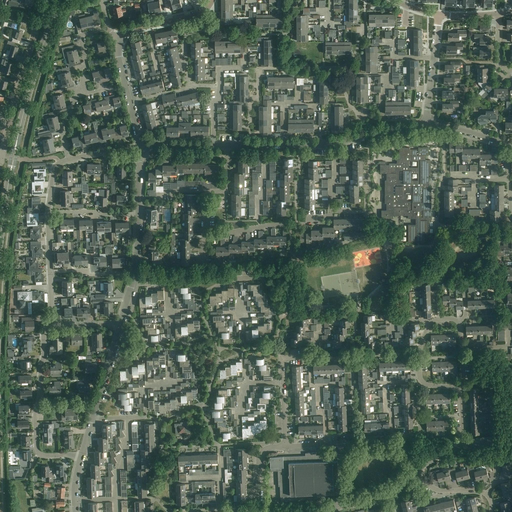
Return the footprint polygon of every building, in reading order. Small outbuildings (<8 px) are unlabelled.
[(12,0),(12,2),(9,1),(8,6),(17,8),(17,7),(19,7),(19,8),(25,10),(26,7),(26,6),(27,4),(32,6),(33,0),(12,0)] [(153,0),(152,0),(147,1),(148,3),(150,14),(156,13),(154,3),(154,2),(153,0)] [(154,2),(154,3),(156,13),(162,11),(160,4),(164,4),(163,3),(162,0),(159,0),(159,1),(154,2)] [(174,0),(164,0),(165,3),(165,4),(168,3),(169,3),(171,10),(176,8),(175,3),(174,0)] [(174,0),(175,3),(176,8),(182,7),(181,3),(180,0),(174,0)] [(121,6),(118,7),(113,8),(115,18),(123,16),(122,13),(126,12),(125,9),(122,10),(121,6)] [(85,17),(84,14),(78,16),(79,19),(79,21),(75,22),(76,25),(80,24),(81,29),(87,27),(85,17)] [(91,16),(85,17),(87,27),(94,25),(93,21),(100,19),(99,16),(95,17),(92,18),(91,16)] [(476,26),(480,26),(480,31),(490,31),(490,24),(484,24),(484,21),(476,21),(476,26)] [(15,30),(12,41),(17,43),(19,39),(20,40),(23,31),(19,30),(19,31),(15,30)] [(466,36),(466,30),(458,30),(458,33),(449,33),(449,40),(459,40),(459,36),(466,36)] [(483,34),(478,34),(474,34),(475,41),(480,41),(480,44),(490,44),(490,37),(483,37),(483,34)] [(98,40),(93,41),(95,50),(98,50),(99,52),(102,51),(103,53),(108,52),(105,42),(103,42),(103,41),(98,42),(98,40)] [(8,55),(10,55),(15,57),(18,47),(14,46),(15,43),(8,41),(6,44),(11,46),(8,55)] [(131,43),(132,49),(141,47),(140,41),(131,43)] [(351,43),(345,43),(345,54),(351,54),(351,50),(353,50),(353,47),(351,47),(351,43)] [(447,46),(447,53),(457,53),(457,49),(463,49),(463,43),(456,43),(456,46),(447,46)] [(372,44),(369,44),(369,46),(370,46),(370,47),(366,47),(366,53),(377,53),(377,47),(372,47),(372,44)] [(66,53),(68,58),(78,56),(76,49),(72,50),(71,46),(62,48),(64,53),(66,53)] [(168,49),(170,55),(178,53),(177,47),(168,49)] [(480,53),(480,57),(490,57),(490,50),(480,50),(480,47),(473,47),(473,53),(480,53)] [(170,55),(171,61),(180,59),(178,53),(170,55)] [(130,56),(132,62),(140,60),(139,54),(134,55),(130,56)] [(78,56),(68,58),(65,59),(66,65),(67,65),(68,67),(78,65),(78,62),(79,62),(78,56)] [(11,69),(12,64),(7,63),(8,60),(1,58),(0,62),(2,63),(2,64),(6,66),(5,68),(4,68),(3,68),(2,69),(2,71),(2,72),(3,72),(4,73),(9,74),(11,70),(10,70),(11,69)] [(171,61),(173,67),(181,65),(180,59),(171,61)] [(132,62),(133,68),(142,66),(140,60),(132,62)] [(460,62),(451,62),(451,65),(445,65),(445,72),(453,72),(453,69),(456,70),(456,66),(460,66),(460,62)] [(478,69),(478,75),(487,75),(487,68),(483,68),(483,65),(476,65),(476,69),(478,69)] [(59,74),(60,80),(70,78),(68,67),(60,69),(61,74),(59,74)] [(105,74),(102,74),(104,82),(109,81),(108,78),(112,77),(110,68),(104,70),(105,74)] [(104,82),(102,74),(99,75),(98,71),(92,73),(94,82),(98,81),(99,83),(104,82)] [(143,72),(134,74),(136,80),(145,78),(143,72)] [(236,73),(237,83),(249,83),(249,80),(248,80),(248,76),(244,76),(244,73),(236,73)] [(444,85),(449,85),(454,85),(454,81),(460,81),(460,75),(452,75),(452,78),(444,78),(444,85)] [(487,75),(478,75),(478,82),(479,82),(479,83),(483,88),(482,89),(485,92),(486,91),(492,86),(487,81),(487,75)] [(366,77),(366,76),(361,76),(361,77),(357,77),(357,84),(368,84),(368,82),(368,77),(366,77)] [(274,89),(274,77),(268,77),(268,81),(267,81),(267,84),(266,84),(266,89),(274,89)] [(62,87),(60,87),(61,90),(71,87),(70,84),(72,84),(70,78),(60,80),(62,87)] [(495,97),(501,97),(501,89),(494,89),(494,93),(491,93),(491,98),(495,98),(495,97)] [(52,96),(54,103),(64,100),(62,94),(58,95),(57,91),(54,91),(55,96),(52,96)] [(114,95),(109,96),(112,110),(115,109),(115,107),(121,106),(118,97),(114,98),(114,95)] [(230,102),(230,105),(237,105),(237,101),(243,101),(248,101),(248,97),(249,97),(249,95),(237,95),(237,102),(230,102)] [(112,110),(109,96),(104,97),(104,100),(100,101),(102,110),(103,112),(112,110)] [(363,104),(363,102),(368,102),(368,97),(368,96),(357,96),(357,102),(361,102),(361,104),(363,104)] [(96,99),(91,101),(93,112),(94,112),(102,110),(100,101),(96,102),(96,99)] [(64,100),(54,103),(55,109),(53,109),(54,112),(62,110),(61,107),(65,106),(64,100)] [(93,112),(91,101),(86,102),(86,104),(82,105),(84,114),(90,113),(91,115),(94,114),(94,112),(93,112)] [(230,105),(230,111),(243,111),(243,109),(241,109),(241,105),(243,105),(243,101),(237,101),(237,105),(230,105)] [(442,104),(443,111),(453,111),(452,106),(458,106),(458,101),(450,101),(450,104),(442,104)] [(142,105),(144,111),(152,109),(151,103),(142,105)] [(258,111),(258,113),(271,113),(271,106),(271,103),(263,104),(263,107),(259,107),(260,111),(258,111)] [(331,103),(331,113),(344,113),(344,110),(343,110),(343,106),(339,106),(339,103),(331,103)] [(144,111),(145,117),(154,115),(152,109),(144,111)] [(477,118),(475,118),(475,121),(477,121),(480,124),(485,124),(490,119),(493,122),(498,122),(498,120),(499,120),(499,113),(498,113),(498,110),(493,110),(493,111),(486,111),(486,114),(480,114),(477,118)] [(46,118),(48,125),(58,122),(56,116),(52,117),(51,112),(48,113),(49,118),(46,118)] [(47,131),(37,134),(38,136),(50,133),(56,132),(55,129),(60,128),(59,126),(58,122),(48,125),(46,125),(47,131)] [(116,127),(117,131),(119,139),(128,137),(125,125),(119,126),(118,123),(115,123),(116,127)] [(271,125),(258,125),(258,128),(260,128),(260,132),(264,132),(264,135),(271,135),(271,125)] [(344,125),(331,125),(332,135),(339,135),(339,131),(343,131),(343,127),(344,127),(344,125)] [(98,132),(99,135),(101,143),(106,142),(105,139),(109,138),(107,129),(107,127),(101,129),(101,131),(98,132)] [(113,128),(107,129),(109,138),(113,137),(114,140),(119,139),(117,131),(114,132),(113,128)] [(80,136),(81,140),(83,147),(88,146),(87,143),(91,143),(89,134),(89,132),(83,134),(83,135),(80,136)] [(95,132),(89,134),(91,143),(95,142),(96,144),(101,143),(99,135),(96,136),(95,132)] [(51,138),(50,133),(38,136),(39,138),(41,138),(42,140),(43,146),(53,144),(51,138)] [(83,147),(81,140),(78,141),(77,137),(71,138),(73,147),(78,146),(78,149),(83,147)] [(53,144),(43,146),(45,152),(43,153),(43,156),(51,154),(50,151),(55,150),(53,144)] [(413,194),(413,202),(412,202),(412,207),(400,207),(400,215),(401,215),(408,215),(408,219),(416,219),(416,225),(408,225),(408,243),(424,242),(424,235),(428,235),(428,220),(431,220),(431,196),(431,188),(429,188),(429,176),(431,176),(431,160),(425,160),(425,155),(429,155),(429,147),(418,148),(418,149),(410,149),(410,155),(412,155),(412,161),(418,161),(418,168),(412,168),(412,171),(403,171),(403,181),(401,181),(401,184),(403,184),(403,194),(407,194),(413,194)] [(385,162),(380,162),(380,165),(380,173),(387,173),(387,181),(385,181),(385,196),(385,204),(386,204),(386,211),(381,211),(381,219),(393,219),(393,215),(400,215),(400,207),(412,207),(412,202),(406,202),(407,194),(403,194),(403,184),(401,184),(401,181),(399,181),(399,171),(403,171),(412,171),(412,168),(409,168),(409,161),(412,161),(412,155),(410,155),(410,149),(410,148),(399,148),(399,155),(397,155),(397,163),(402,163),(402,168),(396,168),(396,169),(393,170),(393,168),(390,168),(390,165),(385,165),(385,162)] [(45,169),(40,169),(33,169),(34,172),(37,172),(37,176),(34,177),(34,182),(43,182),(44,182),(44,178),(43,178),(43,176),(46,176),(45,169)] [(43,182),(34,182),(31,182),(32,195),(42,194),(42,191),(41,191),(41,189),(43,189),(43,182)] [(108,198),(108,196),(108,190),(104,190),(104,197),(99,197),(94,197),(94,201),(98,201),(98,205),(99,205),(99,206),(102,206),(102,205),(106,206),(106,205),(107,205),(107,202),(106,202),(106,198),(108,198)] [(116,195),(116,196),(116,203),(125,204),(125,192),(121,192),(121,196),(116,195)] [(27,214),(29,214),(38,213),(39,213),(39,210),(38,210),(38,208),(41,207),(40,197),(31,198),(32,208),(27,208),(27,214)] [(166,207),(166,204),(155,204),(155,210),(147,209),(147,221),(151,222),(150,225),(157,226),(157,212),(162,212),(162,206),(166,207)] [(27,214),(26,214),(26,221),(27,226),(33,226),(37,226),(37,225),(37,222),(36,222),(36,220),(38,220),(38,213),(27,214)] [(113,233),(113,240),(113,245),(116,245),(116,235),(122,235),(122,233),(121,222),(115,223),(115,232),(116,232),(116,233),(113,233)] [(33,226),(33,229),(30,229),(30,233),(30,238),(40,238),(40,235),(39,235),(39,233),(42,232),(41,225),(37,225),(37,226),(33,226)] [(41,244),(30,244),(31,251),(32,250),(32,257),(33,257),(36,257),(43,257),(42,250),(40,250),(40,248),(41,248),(41,244)] [(154,259),(154,264),(161,265),(161,257),(158,257),(159,251),(155,251),(155,248),(149,247),(149,251),(148,257),(151,257),(151,259),(154,259)] [(29,263),(29,270),(38,269),(38,262),(35,262),(35,260),(36,260),(36,257),(33,257),(32,257),(26,258),(26,263),(29,263)] [(38,269),(29,270),(27,270),(27,275),(34,275),(34,282),(44,282),(43,275),(41,275),(41,273),(42,273),(42,269),(38,269)] [(103,283),(103,290),(102,290),(102,293),(103,293),(111,293),(111,283),(103,283)] [(32,300),(31,291),(26,291),(26,292),(25,292),(17,292),(17,301),(19,301),(20,308),(25,307),(25,301),(32,300)] [(36,291),(31,291),(32,300),(39,300),(39,303),(45,303),(44,292),(41,292),(41,293),(39,293),(38,291),(38,292),(36,292),(36,291)] [(25,330),(25,332),(30,332),(30,330),(32,330),(34,330),(33,321),(32,321),(32,318),(22,318),(22,323),(25,323),(25,330)] [(71,335),(71,340),(71,345),(81,345),(81,338),(81,333),(77,334),(77,335),(71,335)] [(91,350),(95,350),(100,350),(100,347),(101,347),(101,333),(92,333),(92,338),(92,347),(91,347),(91,350)] [(439,345),(439,335),(431,336),(431,345),(439,345)] [(447,335),(439,335),(439,345),(447,344),(447,335)] [(455,335),(447,335),(447,344),(456,344),(455,335)] [(34,337),(29,337),(26,337),(26,341),(24,341),(24,347),(21,347),(21,351),(31,351),(31,342),(34,342),(34,337)] [(62,353),(61,343),(61,338),(53,338),(53,340),(52,340),(53,346),(49,346),(50,353),(62,353)] [(19,369),(21,369),(31,369),(30,361),(27,361),(27,356),(17,356),(17,360),(21,360),(21,365),(18,365),(18,366),(18,368),(19,369)] [(91,360),(85,360),(85,372),(96,372),(96,363),(91,363),(91,360)] [(55,365),(50,365),(50,374),(53,374),(53,376),(61,376),(61,362),(55,362),(55,365)] [(441,372),(440,362),(432,363),(432,372),(441,372)] [(448,362),(440,362),(441,372),(449,371),(448,362)] [(456,362),(448,362),(449,371),(457,371),(456,362)] [(30,375),(31,375),(31,372),(19,373),(19,382),(21,382),(22,385),(28,385),(27,382),(31,382),(31,381),(30,381),(30,375)] [(49,385),(49,394),(60,393),(60,382),(54,382),(54,385),(49,385)] [(78,382),(78,394),(89,393),(89,385),(84,385),(84,382),(78,382)] [(31,390),(32,390),(32,387),(20,388),(20,397),(32,397),(32,396),(31,396),(31,390)] [(442,394),(433,395),(434,404),(442,403),(442,394)] [(450,394),(442,394),(442,403),(450,403),(450,394)] [(434,404),(433,395),(426,395),(426,404),(434,404)] [(17,414),(18,417),(26,417),(25,414),(28,414),(28,405),(20,405),(20,404),(15,404),(15,409),(16,410),(18,410),(19,414),(17,414)] [(61,413),(61,418),(62,421),(65,421),(65,420),(77,419),(77,410),(69,411),(69,409),(65,410),(65,413),(61,413)] [(26,417),(18,417),(17,418),(17,427),(28,426),(28,421),(29,420),(29,417),(26,417)] [(185,423),(176,423),(174,424),(174,427),(175,427),(176,434),(180,434),(180,433),(191,432),(190,428),(188,428),(188,421),(185,421),(185,423)] [(435,430),(435,421),(427,422),(427,431),(435,430)] [(443,421),(435,421),(435,430),(443,430),(443,421)] [(451,421),(443,421),(443,430),(451,430),(451,421)] [(51,428),(53,428),(53,424),(44,425),(44,428),(43,428),(44,438),(43,438),(43,442),(52,442),(51,428)] [(71,431),(65,431),(64,431),(65,448),(74,447),(73,443),(72,443),(72,435),(71,431)] [(27,432),(22,432),(18,433),(18,436),(21,436),(21,445),(30,444),(29,435),(27,436),(27,432)] [(19,448),(12,448),(12,451),(19,451),(20,459),(23,459),(25,459),(30,459),(30,450),(26,450),(26,448),(21,448),(19,448)] [(305,456),(270,457),(271,471),(278,471),(278,486),(280,486),(280,502),(291,501),(291,505),(296,505),(296,500),(330,499),(329,493),(339,493),(338,462),(342,462),(342,454),(316,455),(316,453),(305,453),(305,456)] [(502,465),(503,471),(511,469),(509,460),(503,462),(504,465),(502,465)] [(486,468),(480,470),(482,478),(488,477),(487,471),(490,470),(488,464),(485,465),(486,468)] [(56,465),(56,470),(56,475),(60,475),(60,481),(66,480),(66,472),(63,472),(63,465),(56,465)] [(41,466),(41,471),(41,476),(45,475),(46,481),(53,481),(52,473),(48,473),(48,466),(41,466)] [(474,467),(470,468),(472,475),(475,474),(476,480),(482,478),(480,470),(475,471),(474,467)] [(455,468),(451,469),(453,476),(456,475),(457,481),(464,479),(461,471),(456,472),(455,468)] [(470,468),(461,471),(464,479),(470,478),(469,476),(472,475),(470,468)] [(451,469),(443,471),(445,480),(451,478),(450,477),(453,476),(451,469)] [(507,477),(508,480),(511,478),(511,470),(511,469),(503,471),(505,478),(507,477)] [(445,480),(443,471),(437,473),(436,471),(433,471),(435,478),(438,477),(439,482),(445,480)] [(501,484),(502,491),(511,489),(509,483),(511,482),(511,478),(508,480),(508,483),(501,484)] [(511,488),(511,489),(502,491),(504,497),(506,496),(507,499),(511,497),(511,488)] [(51,491),(48,491),(44,490),(43,494),(47,494),(48,493),(50,493),(49,498),(49,499),(52,499),(55,500),(56,500),(56,497),(64,497),(65,492),(61,492),(54,491),(54,490),(53,490),(51,490),(51,491)] [(400,506),(400,507),(411,505),(411,502),(414,501),(420,500),(419,497),(401,502),(402,505),(400,506)] [(500,504),(502,510),(510,508),(508,502),(511,501),(511,497),(507,499),(507,502),(500,504)] [(56,500),(55,500),(55,503),(51,503),(51,506),(56,506),(56,508),(59,508),(59,506),(64,506),(64,500),(56,500)] [(464,509),(464,511),(477,507),(476,504),(478,504),(478,502),(467,505),(467,508),(464,509)]
